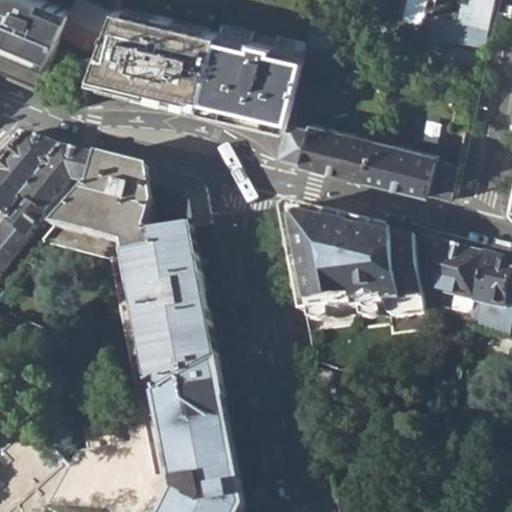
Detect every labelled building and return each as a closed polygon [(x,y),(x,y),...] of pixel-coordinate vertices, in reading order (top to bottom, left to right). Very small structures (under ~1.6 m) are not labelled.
[(66,32),(74,11),(47,0),(0,0),(0,72),(42,90),(66,32)] [(66,32),(102,46),(116,8),(118,0),(109,0),(109,2),(105,0),(78,0),(74,11),(66,32)] [(90,81),(204,108),(220,31),(227,0),(135,0),(132,12),(116,8),(102,46),(90,81)] [(227,0),(220,31),(307,51),(309,42),(313,23),(317,0),(227,0)] [(494,0),(470,0),(470,1),(463,0),(459,18),(434,14),(429,36),(485,46),(494,0)] [(309,42),(343,46),(347,29),(313,23),(309,42)] [(307,51),(220,31),(204,108),(290,127),(290,126),(307,51)] [(305,162),(368,177),(377,135),(314,120),(312,131),(305,162)] [(305,162),(312,131),(290,126),(290,127),(284,156),(305,162)] [(4,222),(0,226),(0,278),(76,181),(91,183),(94,185),(99,155),(62,146),(27,133),(0,168),(0,210),(1,211),(8,216),(4,222)] [(442,150),(377,135),(368,177),(453,199),(460,162),(441,158),(442,150)] [(117,257),(143,390),(222,362),(194,227),(185,228),(165,231),(160,202),(155,170),(99,155),(94,185),(91,183),(45,243),(117,257)] [(155,170),(160,202),(173,204),(178,210),(184,214),(185,228),(194,227),(215,223),(208,188),(203,182),(155,170)] [(397,231),(346,217),(300,206),(289,217),(307,310),(309,315),(427,298),(420,252),(418,236),(397,231)] [(0,211),(0,218),(4,222),(8,216),(1,211),(0,211)] [(431,288),(434,289),(478,300),(487,252),(430,238),(431,288)] [(473,327),(511,336),(511,334),(511,303),(508,303),(511,282),(511,258),(487,252),(478,300),(476,311),(473,327)] [(434,300),(476,311),(478,300),(434,289),(434,300)] [(45,367),(57,333),(43,326),(31,357),(45,367)] [(0,511),(47,511),(49,507),(59,511),(246,511),(250,505),(223,381),(225,379),(222,362),(143,390),(87,427),(92,449),(83,452),(76,465),(40,426),(12,453),(18,461),(4,477),(11,485),(0,495),(0,511)] [(0,399),(20,381),(0,367),(0,399)] [(326,396),(351,391),(349,379),(320,370),(326,396)] [(364,384),(349,379),(351,391),(352,394),(365,391),(364,384)] [(496,435),(510,443),(511,439),(511,426),(503,422),(496,435)] [(347,511),(374,511),(364,507),(371,491),(365,465),(338,469),(347,511)] [(468,492),(481,499),(493,476),(480,468),(468,492)]
